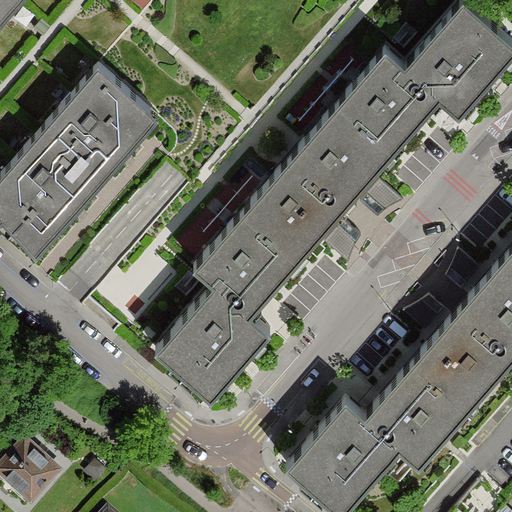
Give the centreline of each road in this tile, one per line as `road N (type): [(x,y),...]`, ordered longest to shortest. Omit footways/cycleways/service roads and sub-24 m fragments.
road 1 (residential): [(222,448),(257,425),(329,343),(362,282),(511,114)]
road 2 (residential): [(222,448),(197,443),(0,274)]
